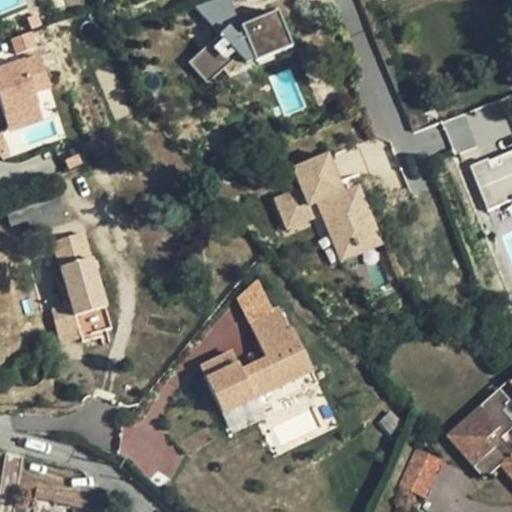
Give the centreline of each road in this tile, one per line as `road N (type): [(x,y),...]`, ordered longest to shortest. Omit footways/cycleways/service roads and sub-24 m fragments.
road 1 (residential): [(414,174),(343,0)]
road 2 (residential): [(156,511),(94,462),(0,438)]
